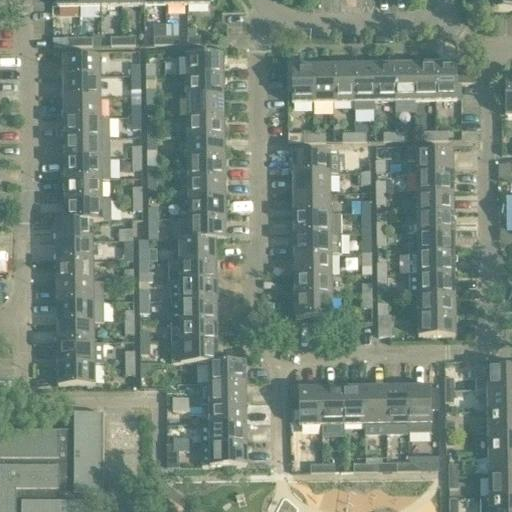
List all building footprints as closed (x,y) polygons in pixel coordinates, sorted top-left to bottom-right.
[(79,10),(78,0),(55,0),(56,11),(79,10)] [(100,0),(78,0),(79,10),(100,10),(100,0)] [(121,0),(100,0),(100,10),(122,10),(121,0)] [(143,0),(121,0),(122,10),(143,9),(143,0)] [(164,0),(143,0),(143,9),(165,9),(164,0)] [(186,0),(164,0),(165,9),(187,9),(186,0)] [(209,0),(186,0),(187,9),(209,8),(209,0)] [(511,0),(483,0),(484,14),(511,13),(511,0)] [(187,40),(187,48),(199,48),(199,39),(187,40)] [(122,49),(122,40),(110,41),(110,49),(122,49)] [(134,40),(122,40),(122,49),(134,49),(134,40)] [(165,49),(165,40),(153,40),(153,49),(165,49)] [(177,40),(165,40),(165,49),(178,48),(177,40)] [(79,50),(79,41),(67,41),(67,50),(79,50)] [(92,41),(79,41),(79,50),(92,49),(92,41)] [(185,58),(186,79),(223,79),(223,57),(185,58)] [(62,60),(63,81),(100,81),(99,59),(62,60)] [(146,67),(146,80),(155,80),(154,67),(146,67)] [(435,67),(414,68),(415,105),(435,104),(435,67)] [(456,67),(435,67),(435,104),(457,104),(456,87),(456,73),(456,67)] [(131,68),(131,80),(140,80),(140,68),(131,68)] [(353,68),(333,69),(333,106),(354,105),(353,68)] [(373,68),(353,68),(354,105),(374,105),(373,68)] [(394,68),(373,68),(374,105),(394,105),(394,68)] [(414,68),(394,68),(394,105),(415,105),(414,68)] [(313,106),(312,69),(291,69),(291,106),(313,106)] [(333,69),(312,69),(313,106),(333,106),(333,69)] [(476,72),(456,73),(456,87),(476,87),(476,72)] [(186,79),(186,100),(223,99),(223,79),(186,79)] [(140,80),(131,80),(131,101),(140,100),(140,80)] [(146,80),(146,100),(155,100),(155,80),(146,80)] [(63,81),(63,102),(100,101),(100,81),(63,81)] [(186,100),(186,120),(224,120),(223,99),(186,100)] [(155,100),(146,100),(146,112),(155,112),(155,100)] [(63,102),(63,122),(100,121),(100,101),(63,102)] [(132,109),(132,121),(141,121),(140,109),(132,109)] [(186,120),(187,141),(224,140),(224,120),(186,120)] [(63,122),(64,142),(109,142),(108,121),(100,121),(63,122)] [(141,121),(132,121),(132,133),(141,133),(141,121)] [(147,129),(147,141),(156,141),(155,129),(147,129)] [(354,129),(354,137),(354,145),(366,145),(366,129),(354,129)] [(436,144),(436,135),(423,136),(424,144),(436,144)] [(448,135),(436,135),(436,144),(448,144),(448,135)] [(395,145),(395,136),(383,136),(383,145),(395,145)] [(407,136),(395,136),(395,145),(407,145),(407,136)] [(313,146),(313,137),(301,137),(301,146),(313,146)] [(325,137),(313,137),(313,146),(325,146),(325,137)] [(354,145),(354,137),(342,137),(342,146),(354,145)] [(187,141),(187,161),(224,160),(224,140),(187,141)] [(156,141),(147,141),(147,153),(156,153),(156,141)] [(64,142),(64,163),(109,162),(109,142),(64,142)] [(132,150),(132,162),(141,162),(141,149),(132,150)] [(415,164),(415,176),(453,175),(452,154),(416,155),(416,151),(407,151),(407,164),(415,164)] [(292,156),(292,178),(330,177),(340,177),(339,156),(292,156)] [(187,161),(187,181),(224,181),(224,160),(187,161)] [(64,163),(64,183),(101,183),(110,182),(109,162),(64,163)] [(141,162),(132,162),(133,174),(141,174),(141,162)] [(375,164),(376,177),(384,176),(384,164),(375,164)] [(147,170),(147,182),(156,182),(156,170),(147,170)] [(415,176),(416,196),(453,196),(453,175),(415,176)] [(292,178),(293,198),(330,198),(330,177),(292,178)] [(364,177),(361,177),(361,189),(370,189),(370,177),(364,177)] [(187,181),(188,202),(225,201),(224,181),(187,181)] [(156,182),(147,182),(148,194),(156,194),(156,182)] [(64,183),(65,204),(102,203),(101,183),(64,183)] [(376,185),(376,197),(385,197),(384,185),(376,185)] [(133,190),(133,203),(142,203),(142,190),(133,190)] [(416,196),(416,217),(453,216),(453,196),(416,196)] [(385,197),(376,197),(376,209),(385,209),(385,197)] [(293,198),(293,218),(330,218),(330,198),(293,198)] [(188,202),(188,222),(225,222),(225,201),(188,202)] [(65,204),(65,224),(65,225),(92,224),(92,225),(110,224),(110,203),(102,203),(65,204)] [(142,203),(133,203),(133,215),(142,215),(142,203)] [(361,205),(361,217),(370,217),(370,205),(361,205)] [(148,210),(148,223),(157,222),(157,210),(148,210)] [(416,217),(416,237),(453,237),(453,216),(416,217)] [(370,217),(361,217),(362,230),(370,230),(370,217)] [(293,218),(293,239),(330,238),(340,238),(340,218),(330,218),(293,218)] [(157,222),(148,223),(148,235),(157,235),(157,222)] [(180,222),(180,242),(188,242),(188,243),(215,243),(225,243),(225,222),(188,222),(180,222)] [(55,224),(55,245),(92,245),(92,225),(92,224),(65,225),(65,224),(55,224)] [(376,226),(376,238),(385,238),(385,225),(376,226)] [(120,245),(124,245),(132,244),(132,232),(119,232),(120,245)] [(416,237),(417,258),(454,257),(453,237),(416,237)] [(293,239),(294,259),(331,259),(341,259),(340,238),(330,238),(293,239)] [(385,238),(376,238),(377,250),(385,250),(385,238)] [(178,243),(179,264),(216,263),(215,243),(188,243),(188,242),(180,242),(178,243)] [(132,244),(124,245),(124,257),(133,257),(132,244)] [(55,245),(56,266),(93,265),(92,245),(55,245)] [(362,246),(362,258),(371,258),(371,246),(362,246)] [(138,252),(139,265),(147,264),(147,252),(138,252)] [(409,278),(417,278),(454,277),(454,257),(417,258),(409,258),(409,278)] [(371,258),(362,258),(362,270),(371,270),(371,258)] [(294,259),(294,280),(331,279),(331,259),(294,259)] [(171,264),(171,285),(216,284),(216,263),(179,264),(171,264)] [(139,285),(148,285),(152,285),(152,277),(148,277),(147,264),(139,265),(139,285)] [(56,266),(56,286),(93,286),(93,265),(56,266)] [(377,266),(377,279),(386,278),(386,266),(377,266)] [(124,273),(124,285),(133,285),(133,273),(124,273)] [(409,298),(417,298),(454,298),(454,277),(417,278),(409,278),(409,298)] [(386,278),(377,279),(377,291),(386,291),(386,278)] [(294,280),(294,300),(331,299),(331,279),(294,280)] [(171,285),(171,305),(216,304),(216,284),(171,285)] [(133,285),(124,285),(124,297),(133,297),(133,285)] [(139,285),(139,305),(148,305),(148,285),(139,285)] [(56,286),(56,307),(103,306),(103,286),(93,286),(56,286)] [(362,287),(363,299),(371,299),(371,287),(362,287)] [(417,298),(418,319),(455,318),(454,298),(417,298)] [(331,299),(294,300),(295,321),(332,321),(331,299)] [(371,299),(363,299),(363,311),(372,311),(371,299)] [(171,305),(172,325),(217,325),(216,304),(171,305)] [(148,305),(139,305),(139,318),(148,317),(148,305)] [(56,307),(57,327),(94,327),(104,326),(103,306),(56,307)] [(378,307),(378,319),(387,319),(386,307),(378,307)] [(125,314),(125,326),(134,326),(134,314),(125,314)] [(455,318),(418,319),(418,340),(455,339),(455,318)] [(387,319),(378,319),(378,341),(391,341),(391,319),(387,319)] [(172,325),(172,346),(217,345),(217,325),(172,325)] [(134,326),(125,326),(125,338),(134,338),(134,326)] [(57,327),(57,348),(94,347),(94,327),(57,327)] [(140,334),(140,346),(149,346),(149,334),(140,334)] [(172,367),(208,367),(208,366),(217,366),(217,365),(217,345),(172,346),(172,367)] [(149,346),(140,346),(140,359),(149,358),(149,346)] [(57,348),(57,368),(94,367),(102,367),(102,347),(94,347),(57,348)] [(125,355),(125,367),(134,367),(134,355),(125,355)] [(208,367),(208,387),(245,386),(245,365),(217,365),(217,366),(208,366),(208,367)] [(94,367),(57,368),(58,389),(95,389),(94,367)] [(134,367),(125,367),(126,379),(134,379),(134,367)] [(149,379),(149,367),(140,367),(140,379),(149,379)] [(475,393),(487,393),(511,392),(511,370),(475,371),(475,393)] [(444,382),(445,394),(453,394),(453,382),(444,382)] [(208,387),(209,407),(246,407),(245,386),(208,387)] [(407,390),(386,391),(386,427),(408,427),(407,390)] [(430,390),(407,390),(408,427),(408,436),(430,435),(430,390)] [(342,391),(321,392),(321,429),(343,428),(342,391)] [(364,391),(342,391),(343,428),(365,428),(364,391)] [(386,391),(364,391),(365,428),(386,427),(386,391)] [(321,429),(321,392),(298,392),(299,429),(321,429)] [(511,392),(487,393),(487,415),(511,414),(511,392)] [(453,394),(445,394),(445,406),(453,406),(453,394)] [(209,407),(209,428),(246,427),(246,407),(209,407)] [(511,414),(487,415),(487,436),(511,435),(511,414)] [(0,511),(90,511),(91,497),(103,498),(103,417),(73,417),(73,434),(0,433),(0,511)] [(445,425),(445,437),(454,437),(454,425),(445,425)] [(201,448),(209,448),(246,447),(246,427),(209,428),(201,428),(201,448)] [(511,435),(487,436),(488,458),(511,457),(511,435)] [(454,437),(445,437),(445,449),(454,449),(454,437)] [(246,447),(209,448),(201,448),(201,469),(247,469),(246,447)] [(511,457),(488,458),(488,480),(511,479),(511,457)] [(409,475),(408,466),(396,466),(396,475),(409,475)] [(421,466),(408,466),(409,475),(421,475),(421,466)] [(334,467),(322,468),(322,476),(335,476),(334,467)] [(365,476),(365,467),(353,467),(353,476),(365,476)] [(377,467),(365,467),(365,476),(378,476),(377,467)] [(322,476),(322,468),(310,468),(310,477),(322,476)] [(448,468),(448,480),(457,480),(457,468),(448,468)] [(511,479),(488,480),(489,500),(489,501),(511,500),(511,479)] [(457,480),(448,480),(449,492),(457,492),(457,480)] [(480,511),(511,511),(511,500),(489,501),(489,500),(481,501),(480,511)] [(449,501),(448,511),(457,511),(457,501),(449,501)]
